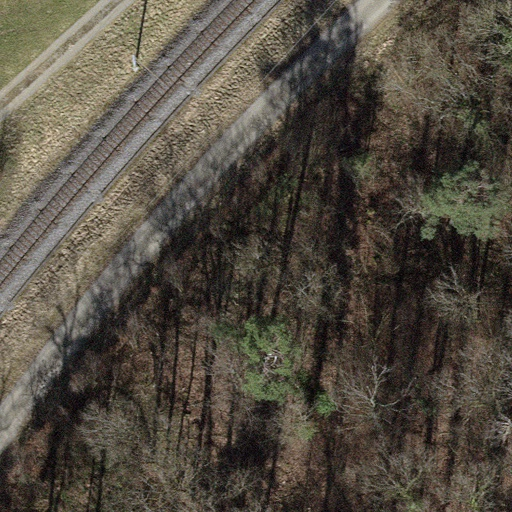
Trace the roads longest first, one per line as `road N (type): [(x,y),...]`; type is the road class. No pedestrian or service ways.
road 1 (track): [(0,407),(258,94),(364,0)]
road 2 (track): [(0,133),(147,0)]
